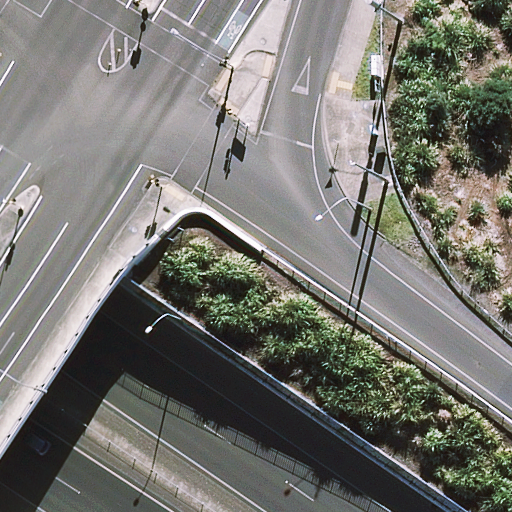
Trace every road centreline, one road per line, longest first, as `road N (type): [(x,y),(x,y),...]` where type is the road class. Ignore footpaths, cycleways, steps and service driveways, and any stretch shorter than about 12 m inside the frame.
road 1 (motorway): [(0,283),(326,511)]
road 2 (secondary): [(134,110),(0,328)]
road 3 (motorway): [(309,241),(511,396)]
road 4 (motorway): [(320,0),(288,139),(309,241)]
road 5 (motorway): [(134,110),(309,241)]
road 6 (motorway): [(114,511),(0,434)]
road 7 (secondary): [(207,0),(134,110)]
